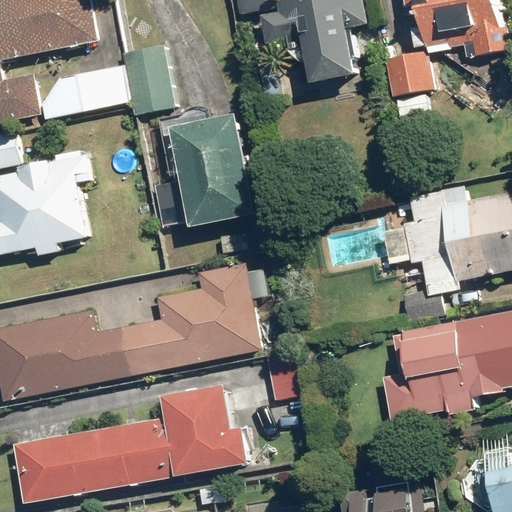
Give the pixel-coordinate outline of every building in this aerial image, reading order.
[(98,0),(0,0),(0,126),(49,117),(41,76),(11,82),(7,62),(107,42),(98,0)] [(283,0),(247,0),(250,13),(284,8),(283,0)] [(285,0),(287,11),(270,14),(276,47),(297,43),(298,51),(311,49),(318,86),(366,78),(357,31),(377,27),(372,0),(285,0)] [(511,21),(508,0),(412,0),(414,6),(425,4),(433,49),(479,40),(483,58),(511,52),(511,21)] [(174,44),(132,51),(143,116),(185,108),(174,44)] [(436,54),(405,59),(412,97),(443,91),(436,54)] [(281,60),(259,63),(265,96),(285,93),(289,116),(309,112),(301,68),(283,71),(281,60)] [(69,75),(50,105),(53,119),(137,103),(130,64),(69,75)] [(245,116),(180,129),(191,182),(163,188),(171,229),(197,223),(198,230),(266,216),(245,116)] [(23,134),(0,137),(0,171),(29,167),(23,134)] [(27,173),(0,179),(0,214),(2,225),(0,225),(0,244),(3,258),(44,250),(46,258),(68,254),(67,245),(98,239),(87,185),(101,182),(95,156),(27,170),(27,173)] [(475,188),(419,198),(423,222),(411,224),(419,264),(430,262),(435,291),(411,296),(416,323),(454,316),(450,296),(468,292),(466,283),(511,274),(511,195),(478,202),(475,188)] [(101,311),(0,329),(0,347),(10,401),(272,352),(255,265),(207,274),(210,290),(165,298),(169,321),(106,333),(101,311)] [(511,314),(447,325),(458,391),(451,392),(456,416),(486,411),(483,395),(511,390),(511,314)] [(307,354),(276,361),(284,402),(316,395),(307,354)] [(232,386),(169,397),(172,417),(19,444),(30,504),(256,464),(249,428),(240,430),(232,386)] [(511,511),(511,467),(494,471),(501,511),(511,511)] [(205,492),(208,506),(239,500),(235,485),(205,492)] [(423,511),(420,489),(348,501),(349,511),(423,511)] [(307,511),(307,506),(288,509),(287,503),(252,508),(252,511),(307,511)]
